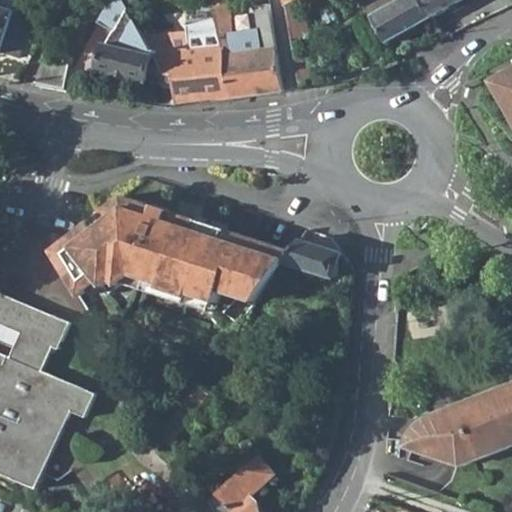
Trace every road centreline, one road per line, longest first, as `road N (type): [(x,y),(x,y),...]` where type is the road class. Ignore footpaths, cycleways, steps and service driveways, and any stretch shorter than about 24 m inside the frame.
road 1 (residential): [(332,511),(362,425),(383,202)]
road 2 (tertiary): [(222,145),(89,134),(0,110)]
road 3 (residential): [(511,27),(464,56),(407,112)]
road 4 (tertiary): [(349,122),(222,145)]
road 5 (tertiary): [(222,145),(340,173)]
